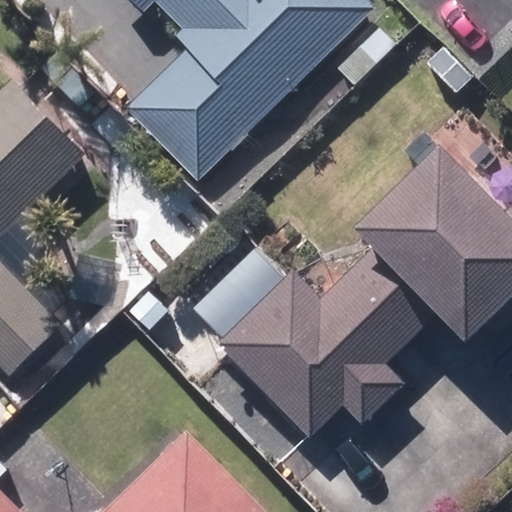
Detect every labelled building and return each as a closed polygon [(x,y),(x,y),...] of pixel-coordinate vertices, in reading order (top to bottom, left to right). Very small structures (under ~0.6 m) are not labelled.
[(126,111),(199,184),(377,9),(367,0),(127,0),(141,14),(154,0),(156,0),(186,31),(179,38),(189,47),(126,111)] [(398,48),(381,30),(337,72),(355,90),(398,48)] [(47,71),(63,90),(77,76),(61,58),(47,71)] [(0,368),(11,380),(65,328),(0,261),(0,238),(84,158),(12,83),(0,94),(0,368)] [(218,344),(311,437),(341,406),(365,429),(408,385),(387,366),(439,312),(466,339),(511,292),(511,218),(435,143),(353,226),(374,247),(322,300),(290,269),(218,344)] [(146,205),(159,236),(195,222),(181,191),(146,205)] [(127,314),(149,335),(171,312),(148,291),(127,314)] [(0,400),(0,423),(3,427),(19,413),(5,396),(0,400)] [(263,511),(188,433),(105,511),(21,511),(0,490),(0,479),(7,472),(0,463),(0,511),(263,511)]
